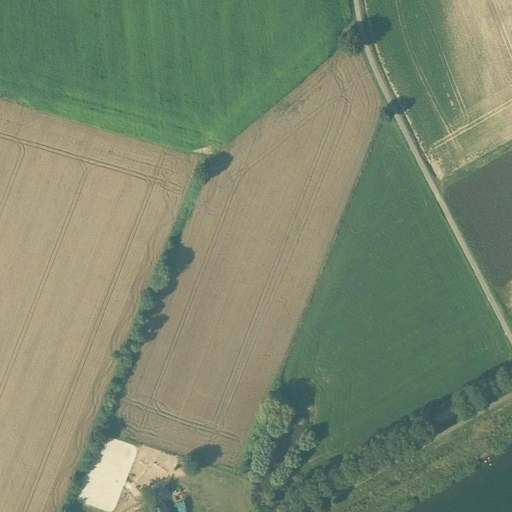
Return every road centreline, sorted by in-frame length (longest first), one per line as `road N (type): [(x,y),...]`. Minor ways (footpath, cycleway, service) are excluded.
road 1 (unclassified): [(511,340),(410,150),(360,44),(351,0)]
road 2 (secondary): [(280,511),(511,377)]
